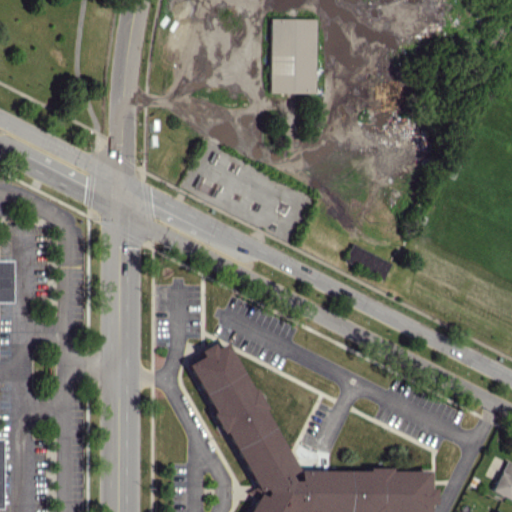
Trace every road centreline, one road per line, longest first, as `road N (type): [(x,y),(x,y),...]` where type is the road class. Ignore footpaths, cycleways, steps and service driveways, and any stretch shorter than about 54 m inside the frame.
road 1 (secondary): [(119,212),(511,412)]
road 2 (secondary): [(511,379),(217,228)]
road 3 (tertiary): [(119,212),(117,511)]
road 4 (residential): [(66,364),(62,222),(0,187)]
road 5 (tertiary): [(135,0),(124,65),(119,212)]
road 6 (residential): [(66,364),(66,511)]
road 7 (secondary): [(119,178),(0,117)]
road 8 (secondary): [(11,157),(119,212)]
